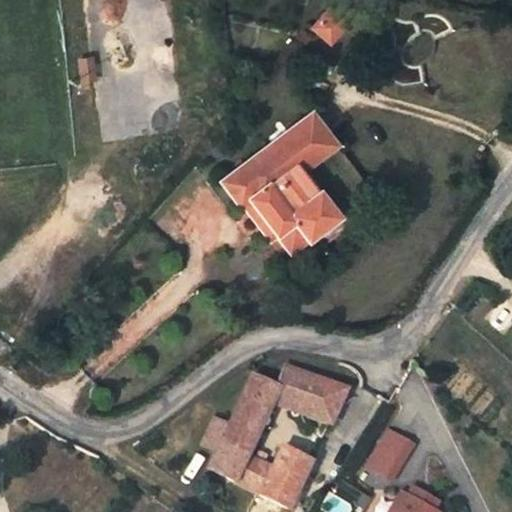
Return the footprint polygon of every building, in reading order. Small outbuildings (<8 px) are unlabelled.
[(338,0),(318,0),(330,10),(338,0)] [(317,177),(293,147),(323,120),(306,101),(223,169),(243,193),(253,186),(279,218),(294,235),(338,200),(317,177)] [(332,131),(323,120),(293,147),(317,177),(329,168),(313,147),(332,131)] [(270,226),(279,218),(253,186),(243,193),(270,226)] [(237,451),(264,397),(319,420),(336,382),(279,358),(270,379),(242,367),(219,418),(205,412),(194,437),(207,442),(200,461),(281,501),(301,454),(273,441),(263,462),(237,451)] [(380,418),(357,452),(375,464),(398,430),(380,418)] [(403,480),(399,489),(423,501),(428,493),(403,480)] [(399,489),(392,485),(378,511),(426,511),(430,505),(423,501),(399,489)]
